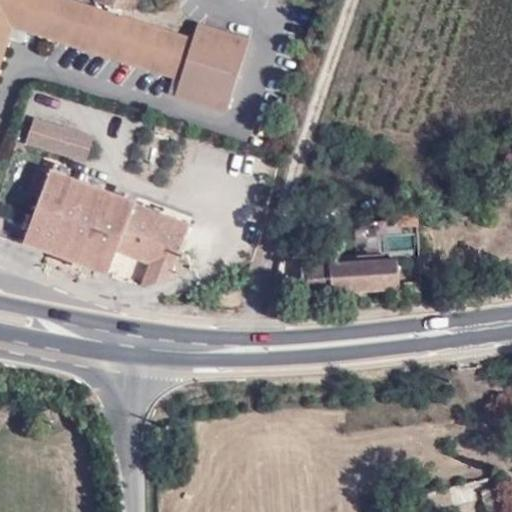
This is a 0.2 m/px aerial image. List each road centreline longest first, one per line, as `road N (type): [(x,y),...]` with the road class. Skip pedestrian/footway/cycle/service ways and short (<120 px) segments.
road 1 (secondary): [(138,339),(255,345),(511,321)]
road 2 (track): [(480,0),(430,143),(315,114)]
road 3 (unclassified): [(138,339),(133,511)]
road 4 (secondary): [(0,314),(138,339)]
